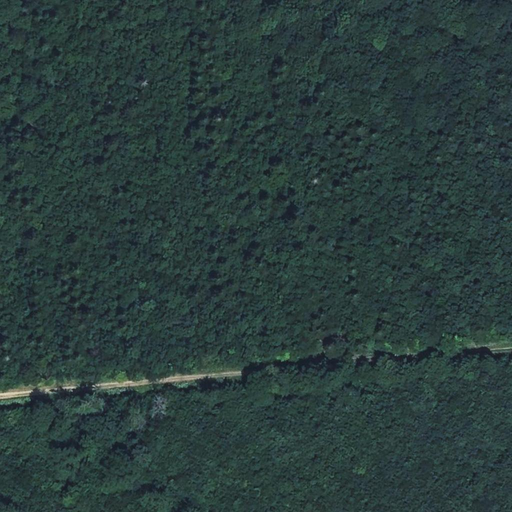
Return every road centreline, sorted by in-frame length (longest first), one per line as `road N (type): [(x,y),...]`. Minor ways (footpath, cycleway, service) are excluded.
road 1 (track): [(0,398),(511,345)]
road 2 (track): [(141,383),(153,511)]
